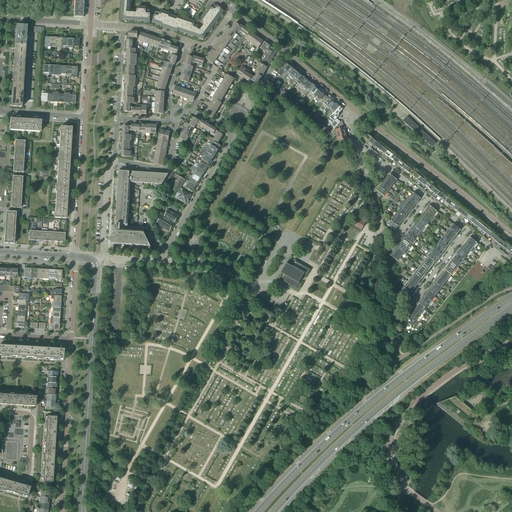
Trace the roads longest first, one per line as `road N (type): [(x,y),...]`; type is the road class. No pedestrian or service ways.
road 1 (track): [(126,472),(306,156),(262,131),(199,237)]
road 2 (track): [(155,487),(105,458),(113,342),(170,348),(299,419),(332,361)]
road 3 (track): [(351,294),(365,315),(342,366),(207,290),(152,277),(143,396)]
road 4 (primary): [(511,296),(388,387),(258,511)]
road 5 (primary): [(274,511),(386,401),(511,307)]
road 6 (track): [(361,234),(217,488)]
road 7 (residential): [(511,338),(454,371),(397,420),(388,446),(402,486)]
road 8 (residential): [(354,109),(511,233)]
road 9 (residential): [(60,511),(70,339)]
road 10 (track): [(247,312),(165,458)]
road 11 (residential): [(85,117),(76,257)]
road 12 (track): [(155,396),(194,265)]
road 13 (residential): [(164,250),(230,143)]
road 14 (track): [(260,457),(155,396)]
